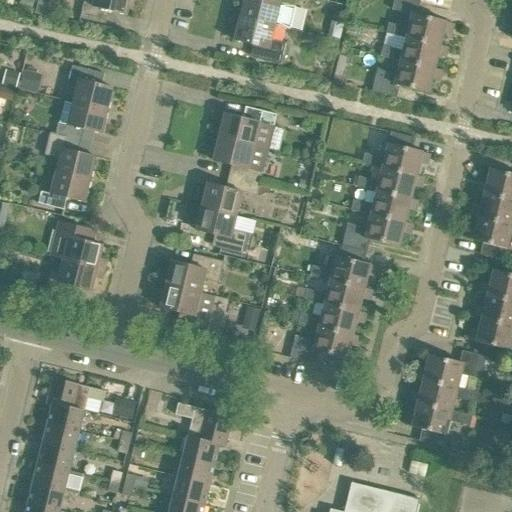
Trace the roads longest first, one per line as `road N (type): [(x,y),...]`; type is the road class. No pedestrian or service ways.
road 1 (residential): [(290,399),(368,409),(397,339),(416,328),(479,32),(466,0)]
road 2 (residential): [(107,353),(137,232),(119,192),(165,0)]
road 3 (residential): [(290,399),(107,353)]
road 4 (residential): [(0,452),(32,331)]
